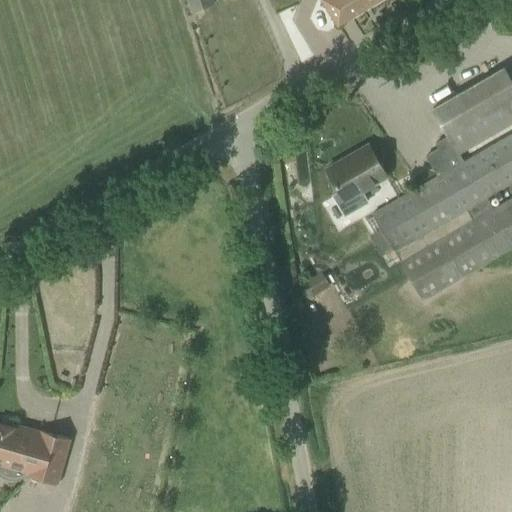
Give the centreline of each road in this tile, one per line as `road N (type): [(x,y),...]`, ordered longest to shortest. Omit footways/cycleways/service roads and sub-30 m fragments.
road 1 (unclassified): [(306,511),(236,126)]
road 2 (unclassified): [(0,255),(236,126)]
road 3 (unclassified): [(236,126),(454,0)]
